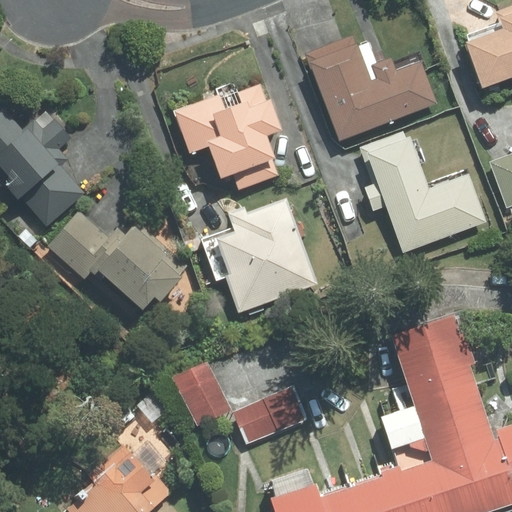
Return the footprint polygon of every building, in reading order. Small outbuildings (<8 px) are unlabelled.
[(492,38),(454,52),(471,95),(511,79),(511,9),(489,18),(492,25),(488,27),(492,38)] [(349,38),(301,57),(305,68),(301,69),(333,147),(433,106),(416,65),(390,76),(384,62),(378,64),(370,67),(361,47),(354,50),(349,38)] [(222,94),(178,110),(193,152),(206,147),(218,180),(275,160),(267,137),(281,132),(263,83),(242,91),(247,104),(228,110),(222,94)] [(21,129),(2,107),(0,108),(0,185),(1,186),(0,186),(0,189),(12,204),(19,198),(46,227),(85,193),(60,165),(68,158),(58,148),(70,138),(45,110),(34,119),(33,118),(21,129)] [(398,136),(355,152),(369,189),(358,193),(366,215),(378,211),(396,259),(481,226),(463,178),(422,194),(412,169),(420,166),(411,143),(402,147),(398,136)] [(511,156),(485,166),(502,211),(511,206),(511,156)] [(215,237),(194,244),(209,284),(218,281),(232,318),(313,288),(280,203),(239,218),(238,213),(220,220),(225,233),(215,237)] [(74,213),(42,250),(52,258),(57,263),(80,283),(83,279),(93,287),(95,284),(134,318),(144,306),(150,311),(174,283),(155,266),(159,261),(124,232),(120,237),(112,231),(105,239),(74,213)] [(511,427),(492,434),(495,443),(487,445),(461,369),(467,367),(451,318),(381,340),(422,467),(310,503),(306,490),(256,506),(257,511),(490,511),(511,505),(511,501),(510,496),(511,495),(511,427)] [(203,361),(165,380),(190,431),(229,412),(216,386),(203,361)] [(287,392),(228,416),(241,448),(300,424),(287,392)] [(86,485),(54,511),(143,511),(165,496),(119,444),(79,476),(86,485)]
